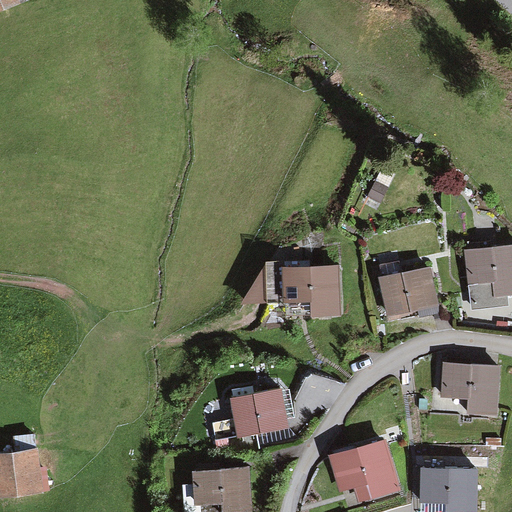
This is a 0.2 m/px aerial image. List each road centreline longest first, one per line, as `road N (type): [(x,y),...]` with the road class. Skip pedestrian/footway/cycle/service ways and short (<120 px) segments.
road 1 (residential): [(511,347),(457,340),(422,346),(368,377),(308,457),(289,511)]
road 2 (track): [(93,331),(100,378),(87,423),(91,511)]
road 3 (track): [(93,331),(165,346),(251,321)]
